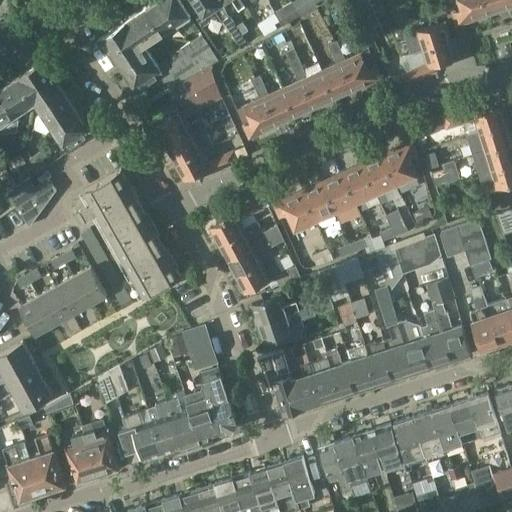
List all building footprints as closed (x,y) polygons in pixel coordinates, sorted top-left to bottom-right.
[(148,5),(147,6),(165,33),(184,20),(170,0),(152,0),(148,3),(148,5)] [(219,0),(194,0),(205,15),(214,9),(222,21),(223,21),(238,44),(245,39),(242,34),(236,26),(222,4),(219,0)] [(219,0),(222,4),(227,0),(232,0),(239,10),(246,5),(243,0),(219,0)] [(314,0),(296,0),(293,2),(301,14),(317,5),(315,2),(314,0)] [(489,14),(484,0),(459,0),(461,7),(454,9),(459,24),(489,14)] [(484,0),(489,14),(509,8),(506,0),(484,0)] [(292,1),(275,12),(280,20),(283,25),(289,21),(301,14),(293,2),(292,1)] [(128,19),(146,46),(165,33),(147,6),(138,13),(135,12),(129,16),(128,19)] [(275,12),(258,23),(266,34),(277,27),(275,23),(280,20),(275,12)] [(118,60),(123,69),(149,51),(146,46),(128,19),(98,39),(107,53),(110,51),(111,52),(111,55),(115,60),(118,60)] [(243,21),(236,26),(242,34),(249,29),(243,21)] [(398,56),(403,55),(451,39),(445,21),(393,38),(398,56)] [(283,87),(296,116),(319,105),(302,68),(303,68),(291,41),(285,43),(281,33),(271,38),(276,48),(280,46),(295,81),(283,87)] [(192,60),(212,49),(207,42),(198,48),(192,39),(178,49),(185,59),(192,60)] [(400,73),(405,84),(443,67),(442,62),(457,57),(451,39),(403,55),(409,69),(400,73)] [(336,40),(331,42),(354,90),(382,77),(368,49),(362,52),(361,51),(344,58),(336,40)] [(327,44),(335,63),(321,69),(335,98),(354,90),(331,42),(327,44)] [(192,60),(198,71),(210,63),(219,58),(212,49),(192,60)] [(162,72),(149,51),(123,69),(125,72),(124,75),(127,80),(130,80),(137,89),(156,76),(162,72)] [(47,56),(18,76),(36,104),(38,109),(66,91),(60,82),(60,79),(58,75),(54,74),(53,72),(56,70),(47,56)] [(198,71),(192,60),(185,59),(162,72),(156,76),(164,90),(198,71)] [(302,68),(319,105),(335,98),(321,69),(318,61),(303,68),(302,68)] [(171,102),(150,114),(157,128),(184,115),(222,96),(210,63),(198,71),(164,90),(171,102)] [(400,73),(391,78),(396,88),(405,84),(400,73)] [(250,136),(280,123),(267,94),(259,75),(248,81),(257,98),(242,105),(244,109),(238,111),(250,136)] [(0,88),(0,90),(17,116),(36,104),(18,76),(16,77),(13,76),(8,80),(8,83),(0,88)] [(283,87),(267,94),(280,123),(296,116),(283,87)] [(0,127),(17,116),(0,90),(0,127)] [(38,109),(52,128),(79,111),(73,102),(73,100),(70,94),(67,93),(66,91),(38,109)] [(507,121),(501,103),(479,110),(477,104),(443,115),(442,115),(446,128),(461,123),(465,135),(507,121)] [(52,128),(66,149),(92,131),(85,121),(86,118),(83,113),(79,112),(79,111),(52,128)] [(226,129),(234,125),(229,114),(221,118),(226,129)] [(188,125),(184,115),(157,128),(166,144),(204,126),(206,125),(202,118),(188,125)] [(465,135),(471,153),(511,140),(511,137),(507,121),(465,135)] [(415,128),(414,128),(419,140),(420,140),(428,136),(426,132),(422,124),(415,128)] [(204,126),(166,144),(176,163),(204,150),(214,145),(204,126)] [(418,153),(412,140),(382,154),(396,183),(400,192),(417,185),(412,175),(418,173),(413,161),(413,159),(412,156),(418,153)] [(511,140),(471,153),(477,171),(511,161),(511,140)] [(209,160),(204,150),(176,163),(185,179),(199,172),(200,176),(238,159),(233,148),(209,160)] [(34,164),(43,158),(48,155),(44,149),(30,157),(34,164)] [(439,163),(435,150),(426,153),(430,166),(439,163)] [(21,154),(14,158),(20,167),(26,162),(21,154)] [(396,183),(382,154),(362,163),(375,192),(396,183)] [(20,167),(14,158),(8,162),(13,171),(20,167)] [(47,165),(43,158),(34,164),(38,170),(47,165)] [(511,161),(477,171),(484,191),(511,182),(511,161)] [(0,179),(1,179),(9,174),(1,162),(0,162),(0,179)] [(355,202),(375,192),(362,163),(342,172),(355,202)] [(432,173),(436,186),(458,179),(454,166),(432,173)] [(98,214),(145,295),(181,274),(176,266),(174,267),(169,258),(173,256),(172,255),(168,257),(163,248),(166,247),(156,231),(154,232),(149,223),(153,221),(153,220),(149,222),(144,213),(146,212),(136,194),(134,196),(130,188),(134,186),(133,185),(129,187),(124,178),(126,177),(121,169),(85,189),(89,198),(85,200),(87,204),(76,211),(83,222),(94,215),(94,216),(98,214)] [(342,172),(321,181),(335,211),(355,202),(342,172)] [(1,179),(9,190),(16,185),(9,174),(1,179)] [(16,185),(9,190),(6,192),(13,202),(36,186),(30,177),(16,185)] [(50,178),(36,186),(13,202),(30,225),(57,189),(50,178)] [(321,181),(301,190),(315,220),(335,211),(321,181)] [(295,229),(315,220),(301,190),(274,202),(280,215),(287,213),(289,215),(290,216),(295,229)] [(259,197),(224,213),(226,218),(210,226),(219,243),(259,221),(259,220),(253,223),(248,214),(256,211),(258,213),(265,210),(259,197)] [(428,206),(411,213),(415,224),(433,217),(428,206)] [(511,207),(499,212),(505,231),(511,228),(511,207)] [(389,228),(393,236),(406,231),(396,210),(384,215),(389,228)] [(458,226),(466,250),(471,267),(492,260),(479,219),(458,226)] [(219,243),(228,259),(281,230),(278,224),(264,231),(259,221),(219,243)] [(443,231),(442,235),(448,256),(466,250),(458,226),(443,231)] [(91,227),(82,232),(124,307),(133,302),(91,227)] [(381,240),(393,236),(389,228),(378,232),(381,240)] [(332,259),(352,251),(349,242),(343,229),(335,233),(341,246),(336,248),(332,245),(330,240),(326,242),(332,259)] [(274,254),(270,247),(285,239),(281,230),(228,259),(236,275),(274,254)] [(414,238),(423,264),(431,262),(442,253),(434,231),(414,238)] [(349,242),(352,251),(366,246),(363,237),(349,242)] [(423,264),(414,238),(395,246),(403,271),(423,264)] [(388,284),(390,290),(403,272),(403,271),(395,246),(393,242),(376,248),(380,261),(388,284)] [(76,255),(72,248),(51,260),(55,267),(76,255)] [(282,271),(274,254),(236,275),(245,292),(282,271)] [(471,267),(475,279),(496,271),(492,260),(471,267)] [(325,283),(329,298),(331,302),(350,295),(339,262),(320,270),(325,283)] [(20,304),(36,332),(108,293),(92,264),(20,304)] [(276,287),(298,278),(294,266),(285,270),(287,274),(273,279),(276,287)] [(21,287),(42,274),(38,268),(17,279),(21,287)] [(320,270),(298,278),(304,291),(325,283),(320,270)] [(436,306),(453,358),(459,356),(460,357),(470,354),(470,352),(472,352),(462,323),(453,326),(448,310),(446,311),(444,305),(443,301),(455,297),(448,276),(428,281),(436,306)] [(385,339),(397,376),(415,370),(403,331),(400,322),(397,312),(390,290),(388,284),(374,288),(387,326),(388,326),(391,337),(385,339)] [(471,310),(473,320),(481,349),(501,342),(488,302),(482,284),(471,288),(477,308),(471,310)] [(250,307),(256,323),(298,309),(294,297),(283,301),(281,294),(252,303),(252,305),(250,307)] [(329,298),(318,301),(322,312),(333,308),(331,302),(329,298)] [(497,299),(488,302),(501,342),(511,338),(511,314),(510,310),(502,312),(497,299)] [(355,312),(352,303),(339,307),(342,316),(355,312)] [(422,327),(433,364),(453,358),(436,306),(424,310),(428,325),(422,327)] [(298,309),(256,323),(261,339),(264,340),(264,341),(294,332),(290,321),(301,317),(298,309)] [(403,331),(415,370),(433,364),(422,327),(421,325),(400,322),(403,331)] [(209,336),(205,323),(183,330),(187,343),(209,336)] [(182,331),(173,335),(166,338),(173,357),(188,351),(182,331)] [(214,349),(209,336),(187,343),(191,356),(214,349)] [(365,343),(378,382),(397,376),(385,339),(376,342),(375,340),(365,343)] [(0,352),(0,364),(25,409),(53,394),(23,340),(0,352)] [(168,356),(162,342),(149,348),(155,361),(168,356)] [(350,359),(359,388),(378,382),(365,343),(354,347),(357,357),(350,359)] [(292,346),(285,348),(287,357),(295,354),(292,346)] [(285,348),(258,357),(269,389),(276,386),(285,414),(305,407),(305,406),(291,368),(287,358),(287,357),(285,348)] [(327,356),(341,394),(359,388),(350,359),(341,362),(337,348),(326,351),(327,356)] [(214,349),(191,356),(195,369),(218,362),(214,349)] [(145,352),(134,357),(139,368),(150,363),(145,352)] [(309,361),(322,400),(341,394),(327,356),(318,359),(309,361)] [(291,368),(305,406),(322,400),(309,361),(291,368)] [(108,371),(116,394),(128,390),(119,364),(108,371)] [(200,372),(206,389),(219,433),(232,428),(233,429),(237,420),(236,420),(228,393),(223,378),(223,377),(219,366),(200,372)] [(97,377),(98,378),(105,400),(117,396),(116,394),(108,371),(97,377)] [(511,383),(495,388),(505,416),(508,426),(511,425),(511,383)] [(201,439),(219,433),(206,389),(186,395),(201,439)] [(72,391),(64,395),(46,405),(49,413),(76,403),(72,391)] [(488,391),(471,396),(483,434),(500,429),(488,391)] [(179,398),(167,401),(181,445),(201,439),(186,395),(182,396),(184,404),(181,405),(179,398)] [(483,434),(471,396),(452,402),(464,441),(483,434)] [(155,406),(148,408),(163,451),(181,445),(167,401),(155,405),(155,406)] [(452,402),(434,408),(446,446),(464,441),(452,402)] [(120,429),(128,453),(130,461),(143,457),(163,451),(148,408),(140,410),(124,415),(127,426),(120,429)] [(446,446),(434,408),(415,414),(429,457),(446,452),(445,447),(446,446)] [(29,413),(20,418),(23,428),(35,424),(29,413)] [(429,457),(415,414),(394,421),(408,463),(429,457)] [(82,424),(84,431),(97,471),(102,469),(104,470),(106,469),(109,471),(114,469),(115,466),(119,465),(105,424),(98,426),(95,419),(82,424)] [(405,463),(391,422),(372,428),(385,470),(389,469),(388,467),(393,465),(394,467),(405,463)] [(381,471),(385,470),(372,428),(353,434),(363,465),(371,462),(374,471),(380,469),(381,471)] [(97,471),(84,431),(73,434),(76,443),(66,446),(77,479),(81,478),(83,480),(89,478),(90,475),(92,474),(94,472),(97,471)] [(66,483),(63,473),(55,452),(49,433),(35,437),(39,450),(31,453),(43,491),(54,487),(56,488),(62,487),(64,483),(66,483)] [(363,465),(353,434),(336,440),(351,484),(368,479),(363,465)] [(351,484),(336,440),(319,445),(330,479),(337,477),(342,491),(352,488),(351,484)] [(20,498),(22,497),(25,499),(31,497),(32,494),(43,491),(31,453),(20,456),(16,443),(3,448),(14,480),(20,498)] [(488,454),(492,466),(509,460),(506,449),(488,454)] [(305,462),(303,454),(285,460),(300,508),(304,506),(315,503),(312,494),(315,493),(305,462)] [(300,508),(285,460),(267,466),(282,510),(290,507),(291,510),(300,508)] [(462,462),(451,466),(455,477),(466,474),(462,462)] [(275,511),(282,510),(267,466),(249,471),(262,511),(275,511)] [(511,467),(494,473),(502,498),(511,495),(511,467)] [(262,511),(249,471),(233,476),(244,511),(250,511),(257,510),(257,511),(262,511)] [(244,511),(233,476),(215,482),(224,511),(244,511)] [(496,481),(478,486),(483,504),(502,498),(496,481)] [(224,511),(215,482),(199,487),(206,511),(224,511)] [(437,486),(417,493),(423,511),(444,505),(437,486)] [(466,509),(483,504),(478,486),(461,492),(466,509)] [(206,511),(199,487),(181,493),(186,511),(206,511)] [(186,511),(181,493),(163,498),(167,511),(186,511)] [(460,493),(443,498),(447,511),(457,511),(465,509),(460,493)] [(511,511),(511,497),(503,500),(507,511),(511,511)] [(146,504),(148,511),(167,511),(163,498),(146,504)] [(417,511),(415,502),(400,507),(401,511),(417,511)]
